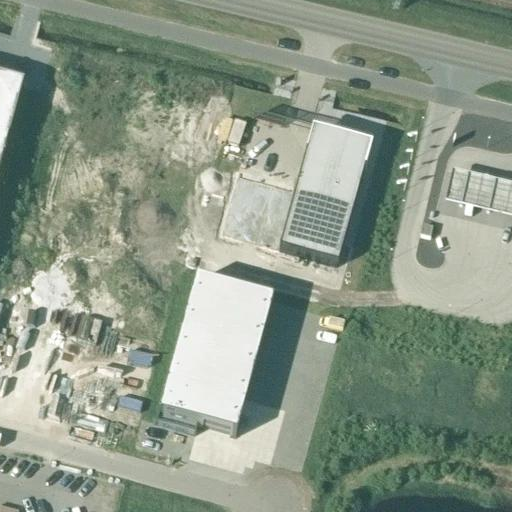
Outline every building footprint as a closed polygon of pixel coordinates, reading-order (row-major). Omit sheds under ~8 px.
[(0,165),(21,88),(0,82),(0,165)] [(310,136),(278,253),(336,269),(370,149),(368,148),(367,152),(310,136)] [(511,188),(445,173),(438,204),(511,220),(511,188)] [(433,230),(422,228),(420,239),(430,241),(433,230)] [(193,282),(154,427),(194,438),(196,430),(235,440),(272,303),(193,282)]
